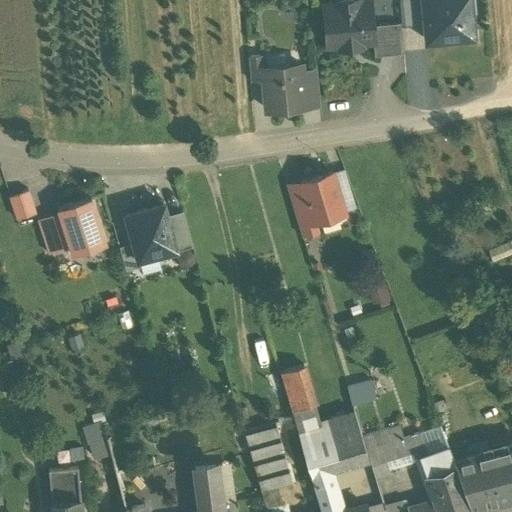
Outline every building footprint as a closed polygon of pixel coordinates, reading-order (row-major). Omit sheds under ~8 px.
[(357,0),(342,0),(335,1),(335,4),(322,5),(326,45),(338,44),(340,44),(340,45),(341,46),(346,42),(354,41),(359,44),(361,43),(360,42),(362,42),(373,41),(374,41),(373,25),(370,1),(357,2),(357,0)] [(398,0),(401,22),(423,20),(420,0),(398,0)] [(474,34),(470,0),(420,0),(423,20),(425,39),(474,34)] [(401,22),(373,25),(374,41),(373,41),(374,55),(403,52),(401,22)] [(262,54),(248,56),(250,80),(263,79),(262,67),(263,67),(262,54)] [(263,67),(262,67),(263,79),(266,109),(304,105),(304,104),(301,69),(301,63),(263,67)] [(316,68),(301,69),(304,104),(319,102),(316,68)] [(332,171),(299,181),(305,201),(311,220),(312,220),(344,211),(332,171)] [(8,194),(16,216),(35,210),(27,188),(8,194)] [(68,243),(71,251),(106,240),(91,195),(57,206),(59,214),(68,243)] [(305,201),(292,205),(301,234),(315,230),(312,220),(311,220),(305,201)] [(133,240),(138,257),(156,252),(157,257),(178,251),(176,246),(167,213),(163,202),(125,212),(133,240)] [(167,213),(176,246),(190,241),(181,209),(167,213)] [(48,249),(68,243),(59,214),(39,220),(48,249)] [(126,269),(140,264),(138,257),(133,240),(119,246),(126,269)] [(397,294),(381,299),(386,317),(403,312),(397,294)] [(33,339),(15,346),(26,374),(43,367),(33,339)] [(303,365),(281,372),(297,428),(322,420),(303,365)] [(511,367),(496,374),(503,391),(511,386),(511,367)] [(371,380),(347,386),(350,397),(374,391),(371,380)] [(322,420),(297,428),(310,473),(328,467),(367,456),(353,411),(322,420)] [(275,421),(244,429),(261,491),(279,487),(287,484),(292,483),(275,421)] [(103,425),(84,431),(87,444),(90,443),(107,439),(103,425)] [(399,425),(383,430),(387,443),(403,438),(399,425)] [(448,447),(428,454),(426,447),(414,451),(409,436),(403,438),(387,443),(374,447),(367,449),(376,478),(390,473),(388,469),(416,459),(427,492),(432,490),(427,475),(455,465),(448,447)] [(107,439),(90,443),(96,472),(114,467),(107,439)] [(61,461),(86,456),(84,444),(59,450),(61,461)] [(511,445),(466,457),(483,504),(498,500),(499,502),(511,499),(511,497),(511,496),(511,445)] [(212,448),(196,452),(203,511),(221,511),(220,503),(212,448)] [(465,511),(472,510),(455,465),(427,475),(432,490),(436,501),(440,511),(465,511)] [(48,470),(49,479),(52,511),(80,511),(76,467),(48,470)] [(145,511),(134,467),(115,472),(124,511),(145,511)] [(328,467),(310,473),(322,511),(339,511),(341,511),(328,467)] [(279,487),(261,491),(265,506),(284,502),(279,487)] [(237,511),(236,501),(220,503),(221,511),(237,511)] [(440,511),(436,501),(420,506),(422,511),(440,511)] [(286,511),(284,502),(265,506),(266,511),(286,511)] [(385,511),(382,502),(367,506),(368,511),(385,511)]
